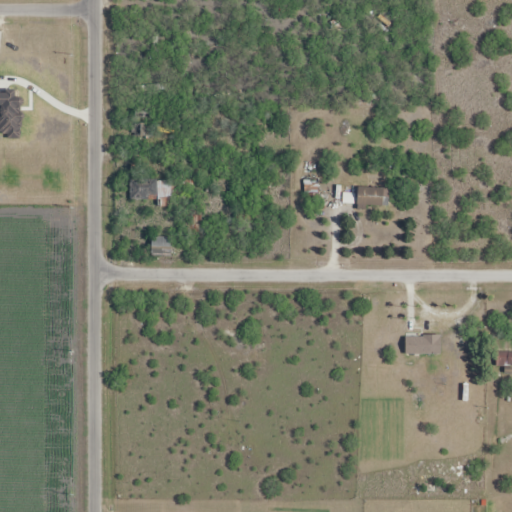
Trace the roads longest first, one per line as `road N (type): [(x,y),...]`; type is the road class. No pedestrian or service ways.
road 1 (residential): [(95,0),(99,511)]
road 2 (residential): [(101,275),(511,277)]
